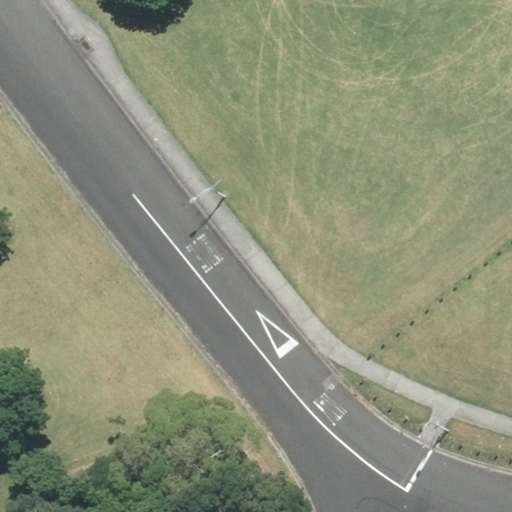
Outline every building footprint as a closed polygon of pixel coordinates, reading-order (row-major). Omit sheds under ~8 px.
[(296,0),(303,9),(294,16),(380,132),(411,108),(378,65),(413,39),(383,0),(296,0)] [(269,99),(204,151),(311,286),(376,235),(269,99)] [(0,229),(45,197),(0,135),(0,229)] [(511,151),(500,137),(376,235),(426,297),(511,228),(511,151)] [(45,197),(0,229),(0,272),(40,327),(105,279),(45,197)] [(189,393),(105,279),(40,327),(23,339),(106,453),(189,393)]
